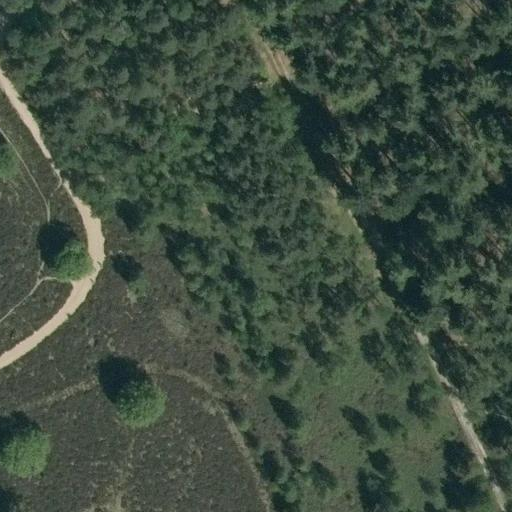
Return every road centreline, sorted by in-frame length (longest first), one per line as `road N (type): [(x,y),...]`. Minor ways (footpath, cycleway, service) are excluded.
road 1 (track): [(441,349),(246,0)]
road 2 (track): [(0,362),(66,312),(96,254),(89,213),(1,68)]
road 3 (track): [(511,490),(441,349)]
